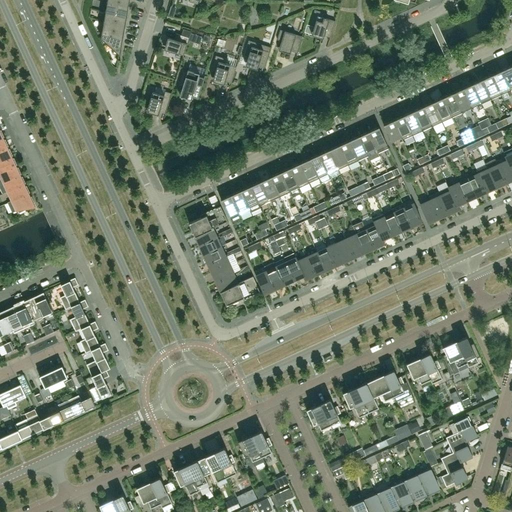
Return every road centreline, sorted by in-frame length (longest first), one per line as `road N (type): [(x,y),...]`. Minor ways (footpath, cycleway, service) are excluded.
road 1 (secondary): [(0,0),(170,379)]
road 2 (secondary): [(195,366),(23,0)]
road 3 (residential): [(155,203),(511,34)]
road 4 (residential): [(449,0),(132,151)]
road 5 (residential): [(210,321),(235,332),(511,207)]
road 6 (secondary): [(218,398),(472,276)]
road 7 (secondary): [(463,258),(210,372)]
road 8 (residential): [(486,304),(288,395)]
road 9 (residential): [(263,406),(81,490)]
road 10 (residential): [(80,260),(6,100)]
road 11 (residential): [(470,511),(511,381)]
road 12 (residential): [(210,321),(155,203)]
road 13 (residential): [(52,458),(170,403)]
road 14 (residential): [(342,511),(288,395)]
road 15 (residential): [(113,113),(123,108),(157,0)]
road 16 (residential): [(113,113),(62,0)]
road 17 (residential): [(132,370),(80,260)]
